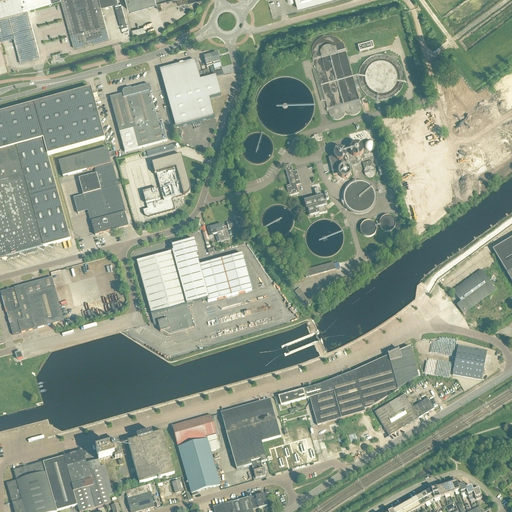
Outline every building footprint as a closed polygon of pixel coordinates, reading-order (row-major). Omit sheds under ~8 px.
[(18,57),(20,63),(34,59),(34,58),(40,56),(38,48),(27,8),(54,0),(60,0),(74,48),(109,39),(100,6),(118,2),(117,0),(0,0),(0,24),(3,35),(13,33),(17,48),(19,57),(18,57)] [(125,0),(129,10),(153,3),(153,4),(154,4),(154,3),(156,2),(156,3),(167,0),(125,0)] [(295,0),(296,2),(297,8),(317,3),(327,0),(295,0)] [(115,7),(121,27),(127,25),(121,5),(115,7)] [(144,26),(132,29),(133,34),(145,31),(144,26)] [(358,47),(359,53),(374,49),(372,43),(358,47)] [(217,54),(211,56),(213,66),(220,64),(217,54)] [(213,66),(211,56),(204,57),(207,67),(213,66)] [(160,71),(161,76),(176,129),(214,119),(209,99),(221,96),(215,76),(200,81),(196,66),(195,61),(160,71)] [(506,165),(511,160),(511,67),(461,105),(481,131),(487,140),(506,165)] [(213,77),(212,74),(209,75),(208,70),(202,72),(204,79),(213,77)] [(110,98),(124,153),(167,142),(160,113),(156,114),(150,94),(151,94),(149,86),(131,91),(130,89),(126,91),(125,91),(124,91),(123,92),(123,93),(122,94),(122,95),(110,98)] [(91,89),(0,114),(0,261),(1,261),(7,259),(6,258),(7,258),(20,255),(25,253),(29,252),(34,251),(37,250),(38,250),(43,248),(47,247),(52,246),(70,241),(47,156),(105,141),(94,100),(93,96),(91,89)] [(462,114),(458,102),(446,105),(450,117),(462,114)] [(314,138),(307,140),(309,145),(322,141),(321,136),(319,136),(318,135),(313,136),(314,138)] [(370,153),(372,153),(373,152),(374,151),(375,149),(376,147),(375,146),(374,144),(373,143),(371,142),(369,142),(368,143),(366,144),(365,145),(365,147),(365,149),(365,150),(367,152),(368,152),(370,153)] [(148,158),(175,150),(174,146),(147,153),(148,158)] [(96,175),(79,180),(90,223),(91,223),(95,236),(128,227),(125,218),(124,214),(126,213),(112,164),(111,165),(111,164),(107,149),(58,162),(63,178),(94,169),(96,175)] [(190,188),(181,156),(152,164),(155,176),(156,175),(164,202),(156,204),(155,202),(160,201),(157,190),(143,193),(146,205),(153,203),(154,205),(147,206),(148,210),(143,211),(144,215),(144,216),(145,216),(145,217),(146,217),(146,218),(147,218),(148,218),(149,218),(150,218),(175,211),(172,200),(185,196),(186,196),(187,196),(188,195),(189,194),(190,193),(190,192),(190,191),(190,190),(190,189),(190,188)] [(328,159),(333,176),(339,175),(338,175),(338,174),(338,173),(338,172),(338,171),(339,170),(339,169),(340,169),(340,168),(341,168),(342,167),(343,167),(344,167),(345,167),(346,167),(346,166),(345,161),(344,160),(343,161),(342,161),(342,162),(341,162),(340,162),(339,162),(338,162),(337,162),(336,161),(336,160),(335,160),(335,159),(334,159),(334,158),(334,157),(333,157),(333,156),(328,159)] [(362,164),(364,171),(365,171),(365,170),(365,169),(366,169),(367,168),(368,168),(369,168),(370,168),(371,168),(372,168),(373,169),(371,162),(362,164)] [(297,189),(296,186),(301,185),(297,172),(293,173),(291,166),(284,167),(290,186),(286,187),(289,197),(299,194),(297,189)] [(370,179),(372,179),(373,178),(374,177),(375,176),(376,174),(375,172),(374,170),(373,169),(371,168),(369,168),(368,169),(366,170),(365,172),(365,173),(365,175),(366,177),(367,178),(368,179),(370,179)] [(473,188),(479,184),(475,179),(469,183),(473,188)] [(316,199),(304,202),(306,210),(307,210),(309,218),(315,216),(315,218),(320,217),(319,215),(327,213),(322,197),(321,197),(319,190),(314,191),(316,199)] [(227,224),(229,230),(238,228),(236,221),(227,224)] [(237,223),(240,234),(245,233),(241,221),(237,223)] [(222,225),(216,227),(220,242),(223,242),(229,240),(225,228),(223,228),(222,225)] [(220,242),(216,227),(210,229),(207,230),(209,238),(215,236),(217,243),(220,242)] [(511,239),(494,251),(511,281),(511,239)] [(165,331),(170,334),(189,329),(194,328),(191,318),(191,317),(188,306),(193,305),(192,304),(207,300),(208,303),(252,291),(242,255),(198,267),(195,257),(198,256),(194,241),(172,247),(173,253),(137,263),(151,316),(154,325),(159,328),(160,333),(165,331)] [(304,272),(306,279),(335,270),(333,263),(304,272)] [(461,303),(457,306),(463,315),(495,291),(480,271),(452,291),(461,303)] [(6,314),(7,313),(13,336),(64,322),(57,298),(52,279),(0,293),(6,314)] [(295,293),(306,308),(310,305),(299,289),(295,293)] [(481,381),(487,352),(457,347),(452,376),(464,378),(475,380),(481,381)] [(410,349),(410,348),(409,348),(399,353),(398,350),(398,351),(388,355),(387,355),(388,357),(354,373),(319,387),(303,391),(279,398),(281,407),(309,399),(313,412),(312,412),(313,415),(314,415),(317,427),(365,413),(364,410),(370,409),(398,392),(398,390),(418,378),(410,349)] [(375,413),(389,437),(434,410),(427,399),(412,409),(404,396),(375,413)] [(226,433),(236,470),(252,466),(255,479),(265,477),(261,463),(267,462),(261,443),(281,438),(276,419),(275,420),(270,401),(259,403),(221,414),(226,433)] [(210,453),(220,450),(211,416),(172,427),(191,494),(192,497),(198,495),(197,493),(220,486),(210,453)] [(128,443),(140,485),(174,475),(162,433),(152,436),(151,433),(136,437),(137,440),(128,443)] [(96,452),(99,461),(112,458),(113,460),(121,458),(117,442),(111,444),(112,447),(96,452)] [(83,452),(63,458),(77,506),(78,511),(85,511),(98,508),(103,507),(111,505),(99,461),(88,464),(87,462),(86,462),(83,452)] [(43,463),(14,472),(16,482),(7,484),(12,504),(13,504),(14,511),(57,511),(77,506),(63,458),(43,464),(43,463)] [(172,484),(175,494),(182,491),(179,482),(172,484)] [(456,482),(451,484),(454,493),(459,491),(458,487),(456,482)] [(451,484),(446,486),(449,495),(454,493),(451,484)] [(464,485),(458,487),(459,491),(461,496),(467,494),(465,489),(464,485)] [(128,500),(127,500),(130,511),(140,511),(155,508),(151,493),(150,494),(148,486),(126,492),(128,500)] [(446,486),(441,487),(444,497),(449,495),(446,486)] [(441,487),(436,489),(439,498),(444,497),(441,487)] [(471,487),(465,489),(467,494),(469,502),(475,500),(474,497),(472,492),(473,492),(471,487)] [(436,489),(431,491),(434,500),(439,498),(436,489)] [(431,490),(425,494),(430,502),(434,500),(431,491),(431,490)] [(478,490),(473,492),(472,492),(474,497),(475,500),(475,501),(481,499),(478,490)] [(239,502),(232,503),(234,511),(252,511),(252,509),(258,508),(259,509),(267,507),(264,494),(255,497),(249,499),(239,501),(239,502)] [(425,494),(420,496),(425,505),(430,502),(425,494)] [(420,496),(416,499),(420,507),(425,505),(420,496)] [(416,499),(411,501),(416,510),(420,507),(416,499)] [(411,501),(406,504),(410,511),(412,511),(416,510),(411,501)] [(234,511),(232,503),(213,509),(213,511),(234,511)]
